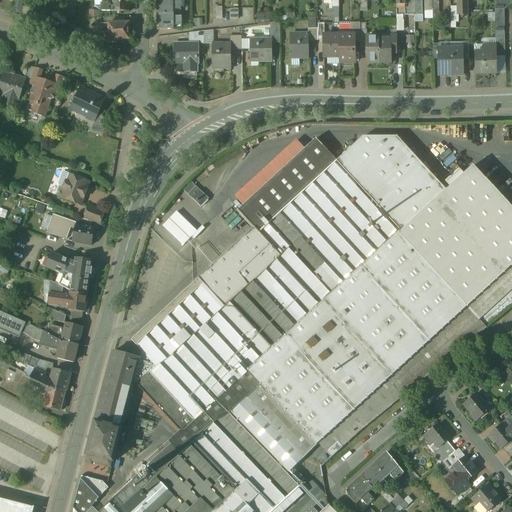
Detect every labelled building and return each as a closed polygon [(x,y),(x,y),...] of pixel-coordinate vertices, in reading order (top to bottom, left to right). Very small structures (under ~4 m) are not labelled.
[(112,0),(102,0),(103,12),(113,12),(112,0)] [(129,0),(112,0),(113,12),(129,12),(129,0)] [(173,10),(172,0),(156,0),(157,14),(173,14),(173,10)] [(178,0),(172,0),(173,10),(181,10),(181,3),(179,3),(178,0)] [(415,9),(414,0),(404,0),(403,0),(396,0),(396,16),(415,15),(415,9)] [(414,0),(415,9),(423,9),(422,0),(414,0)] [(468,0),(457,0),(458,15),(469,15),(468,1),(468,0)] [(511,0),(495,0),(494,1),(494,10),(504,10),(511,4),(511,0)] [(243,8),(243,19),(255,19),(255,8),(243,8)] [(504,10),(494,10),(495,46),(496,46),(496,57),(505,56),(504,10)] [(173,18),(173,14),(157,14),(157,29),(173,29),(173,18)] [(181,18),(173,18),(173,29),(181,29),(181,18)] [(129,23),(109,24),(109,41),(130,41),(129,23)] [(280,23),(272,24),(272,40),(272,44),(280,44),(280,23)] [(360,23),(350,24),(351,36),(355,36),(355,44),(361,44),(361,31),(360,23)] [(318,29),(308,29),(308,34),(309,34),(309,41),(318,41),(318,29)] [(190,33),(190,44),(175,44),(175,62),(187,62),(187,72),(197,72),(197,61),(198,61),(198,44),(204,44),(204,32),(190,33)] [(308,34),(291,35),(291,59),(309,58),(309,41),(309,34),(308,34)] [(340,64),(339,36),(325,36),(324,36),(324,41),(324,58),(339,58),(340,64)] [(351,36),(339,36),(340,64),(355,64),(355,44),(355,36),(351,36)] [(243,37),(231,37),(231,46),(232,46),(232,51),(243,51),(243,37)] [(367,37),(367,49),(367,64),(379,64),(379,40),(379,37),(367,37)] [(272,40),(252,40),(252,58),(259,58),(259,60),(272,60),(272,44),(272,40)] [(391,40),(379,40),(379,64),(392,64),(392,51),(391,40)] [(231,46),(213,46),(213,66),(222,66),(222,69),(232,69),(232,51),(232,46),(231,46)] [(495,46),(483,46),(483,52),(475,53),(475,74),(497,74),(496,57),(496,46),(495,46)] [(440,49),(439,49),(439,59),(440,76),(451,76),(451,49),(440,49)] [(462,49),(451,49),(451,76),(463,76),(463,59),(463,49),(462,49)] [(187,72),(187,62),(175,62),(175,64),(176,64),(176,72),(187,72)] [(35,69),(29,67),(26,78),(31,79),(35,69)] [(47,84),(45,84),(44,81),(41,80),(43,71),(35,68),(31,79),(29,85),(35,87),(34,90),(32,91),(33,94),(29,106),(34,107),(32,114),(45,118),(47,113),(50,112),(48,109),(51,100),(57,100),(64,78),(56,75),(53,84),(50,83),(47,84)] [(15,78),(4,75),(0,87),(0,86),(0,94),(9,97),(7,106),(17,109),(20,100),(21,101),(26,81),(16,78),(15,78)] [(105,100),(80,89),(72,106),(88,113),(86,117),(95,121),(98,116),(105,100)] [(95,121),(89,132),(102,137),(110,121),(98,116),(95,121)] [(88,133),(71,128),(69,133),(86,139),(88,133)] [(364,138),(336,163),(316,140),(237,211),(253,229),(269,246),(271,244),(281,255),(291,247),(310,268),(315,264),(340,289),(400,235),(448,191),(398,137),(364,138)] [(103,147),(84,142),(79,159),(87,161),(87,159),(99,162),(103,147)] [(447,145),(438,154),(446,162),(455,153),(447,145)] [(511,268),(511,207),(475,167),(448,191),(400,235),(468,308),(511,268)] [(496,173),(488,180),(496,189),(504,181),(496,173)] [(89,182),(70,176),(67,182),(66,182),(61,197),(61,198),(81,205),(83,198),(85,199),(88,188),(87,188),(89,182)] [(200,191),(192,183),(184,191),(192,199),(200,191)] [(209,200),(200,191),(192,199),(201,208),(209,200)] [(199,225),(174,200),(166,208),(191,233),(199,225)] [(105,212),(88,206),(84,219),(100,225),(105,212)] [(194,240),(168,213),(160,221),(186,248),(194,240)] [(76,223),(53,215),(47,233),(67,240),(71,228),(75,229),(76,225),(76,223)] [(94,229),(76,225),(75,229),(73,243),(92,245),(94,229)] [(253,229),(198,280),(224,307),(247,286),(241,276),(270,250),(277,259),(281,255),(271,244),(269,246),(253,229)] [(249,372),(261,386),(247,399),(304,459),(371,397),(468,308),(400,235),(340,289),(249,372)] [(198,280),(132,342),(143,353),(157,368),(141,379),(139,380),(138,381),(138,383),(137,384),(137,385),(138,386),(138,387),(138,388),(178,431),(180,432),(182,432),(183,432),(185,431),(249,372),(340,289),(315,264),(310,268),(291,247),(281,255),(277,259),(261,273),(260,274),(247,286),(224,307),(198,280)] [(270,250),(241,276),(247,286),(260,274),(261,273),(277,259),(270,250)] [(75,263),(52,254),(46,269),(59,274),(55,284),(51,282),(51,283),(56,284),(71,293),(71,294),(87,296),(90,276),(92,276),(93,269),(91,269),(92,261),(84,260),(83,264),(75,263)] [(71,293),(56,284),(51,283),(49,303),(69,305),(71,294),(71,293)] [(511,288),(478,319),(487,328),(511,307),(511,288)] [(87,296),(71,294),(68,309),(72,309),(72,312),(82,313),(83,311),(85,311),(87,296)] [(468,308),(371,397),(378,406),(384,412),(487,328),(478,319),(468,308)] [(26,324),(0,311),(0,330),(16,337),(21,335),(22,333),(26,324)] [(82,313),(72,312),(71,318),(82,321),(82,313)] [(44,332),(26,324),(22,333),(35,341),(41,343),(44,332)] [(83,328),(66,324),(63,336),(58,334),(59,328),(50,326),(48,333),(48,334),(48,335),(63,342),(78,346),(83,328)] [(63,342),(48,335),(48,334),(48,333),(44,332),(41,343),(40,346),(59,351),(57,359),(74,363),(78,346),(63,342)] [(141,359),(114,352),(108,373),(134,378),(141,379),(157,368),(143,353),(141,359)] [(37,371),(35,370),(30,379),(42,385),(45,379),(45,377),(44,375),(40,373),(41,371),(37,370),(37,371)] [(26,375),(18,371),(13,382),(19,385),(18,386),(25,389),(30,379),(26,377),(26,375)] [(70,375),(52,371),(50,381),(48,388),(65,393),(70,375)] [(134,378),(108,373),(87,456),(97,459),(96,463),(101,464),(102,460),(113,462),(134,378)] [(42,385),(30,379),(25,389),(28,391),(27,393),(32,395),(33,393),(37,395),(42,385)] [(50,381),(45,379),(42,385),(48,388),(50,381)] [(48,388),(42,385),(37,395),(39,396),(40,393),(46,396),(48,388)] [(65,393),(48,388),(46,396),(44,406),(61,410),(65,393)] [(490,411),(477,394),(463,405),(471,415),(470,416),(475,422),(490,411)] [(216,423),(180,455),(171,445),(139,474),(114,498),(115,499),(100,511),(84,511),(95,502),(79,484),(72,511),(271,511),(301,485),(289,472),(304,459),(247,399),(232,413),(216,423)] [(378,406),(326,452),(327,453),(320,458),(321,459),(317,462),(322,466),(325,463),(326,465),(332,459),(331,458),(361,432),(384,412),(378,406)] [(439,424),(424,437),(430,445),(433,442),(438,448),(439,449),(447,442),(451,439),(439,424)] [(502,425),(490,435),(489,437),(494,443),(495,442),(501,449),(502,449),(511,442),(511,440),(511,426),(507,431),(502,425)] [(447,442),(439,449),(438,448),(434,452),(443,462),(455,452),(447,442)] [(511,443),(511,442),(502,449),(510,459),(511,457),(511,443)] [(455,452),(443,462),(447,468),(458,460),(459,462),(465,457),(459,449),(455,452)] [(399,467),(388,453),(375,465),(387,478),(390,475),(399,467)] [(457,472),(446,481),(458,496),(469,486),(466,482),(478,473),(465,457),(459,462),(453,467),(457,472)] [(375,465),(362,476),(373,488),(375,489),(384,480),(387,478),(375,465)] [(399,467),(390,475),(395,480),(404,473),(399,467)] [(102,481),(81,476),(79,484),(95,502),(109,488),(102,481)] [(362,476),(346,491),(346,495),(356,505),(361,499),(368,493),(373,488),(362,476)] [(384,480),(378,486),(383,492),(390,486),(384,480)] [(488,485),(473,499),(478,505),(481,503),(488,511),(501,500),(488,485)] [(368,493),(361,499),(367,505),(374,499),(368,493)] [(398,495),(386,508),(389,511),(392,511),(399,505),(404,511),(409,506),(398,495)] [(0,511),(33,511),(35,507),(0,498),(0,511)] [(478,505),(473,509),(475,511),(487,511),(488,511),(481,503),(478,505)]
